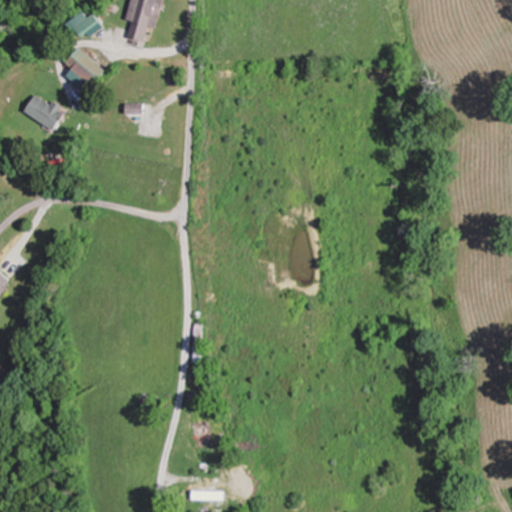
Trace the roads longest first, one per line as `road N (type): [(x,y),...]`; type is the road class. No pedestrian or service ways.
road 1 (residential): [(195,0),(184,235),(189,338),(160,511)]
road 2 (residential): [(185,221),(57,202),(0,234)]
